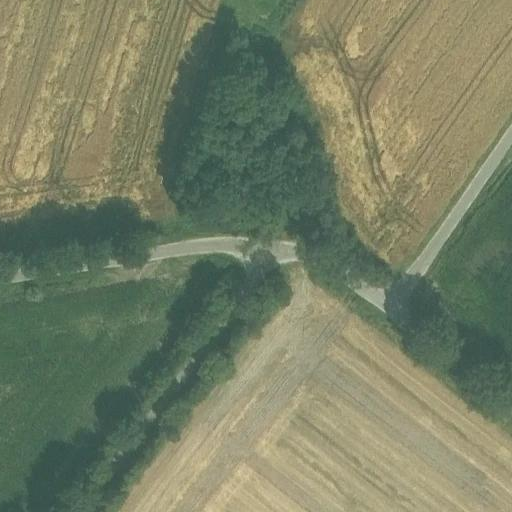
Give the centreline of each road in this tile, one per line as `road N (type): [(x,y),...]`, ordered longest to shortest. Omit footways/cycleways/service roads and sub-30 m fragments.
road 1 (residential): [(323,253),(297,269),(110,511)]
road 2 (residential): [(0,269),(224,234),(323,253)]
road 3 (unclassified): [(511,140),(395,312)]
road 4 (unclassified): [(395,312),(511,403)]
